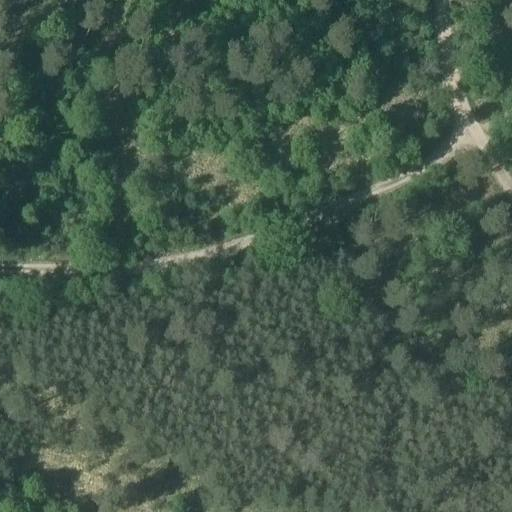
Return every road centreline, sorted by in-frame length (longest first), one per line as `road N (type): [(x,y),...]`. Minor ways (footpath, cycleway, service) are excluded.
road 1 (track): [(0,277),(170,275),(245,255),(385,201),(511,121)]
road 2 (track): [(511,180),(466,104),(446,0)]
